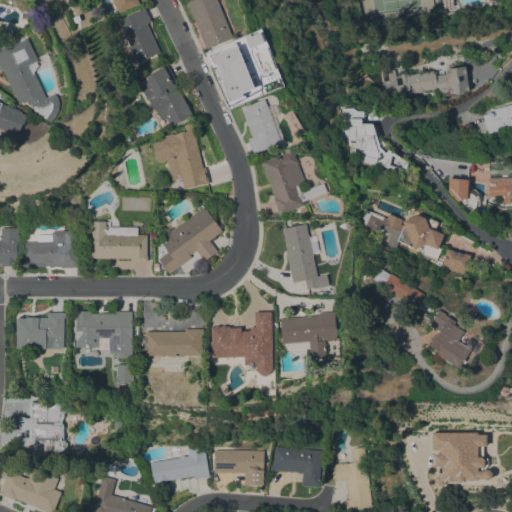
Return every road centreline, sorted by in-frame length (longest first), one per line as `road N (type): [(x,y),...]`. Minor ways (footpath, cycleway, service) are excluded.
road 1 (residential): [(0,287),(209,289),(241,264),(251,240),(246,186),(167,0)]
road 2 (residential): [(511,29),(360,53)]
road 3 (residential): [(319,506),(198,500),(182,511)]
